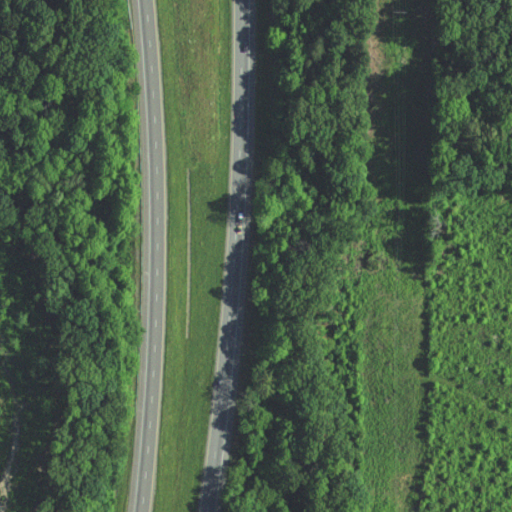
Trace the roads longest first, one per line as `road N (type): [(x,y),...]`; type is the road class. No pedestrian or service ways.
road 1 (motorway): [(215,511),(241,347),(250,152),(241,0)]
road 2 (motorway): [(146,0),(157,302),(141,511)]
